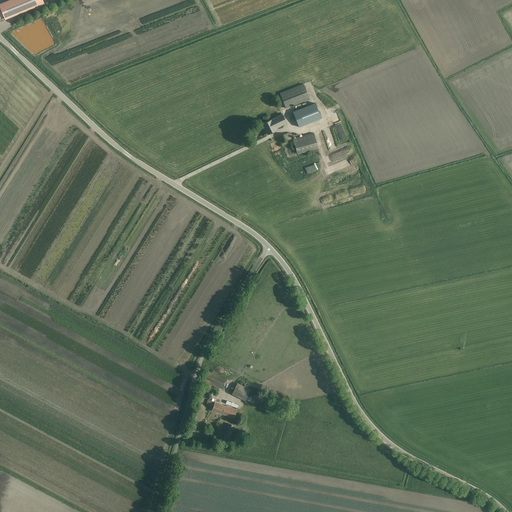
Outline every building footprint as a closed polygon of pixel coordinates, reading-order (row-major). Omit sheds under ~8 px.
[(42,0),(7,0),(0,3),(0,6),(0,7),(0,6),(0,18),(4,16),(6,20),(44,4),(42,0)] [(303,84),(275,95),(277,101),(282,100),(286,109),(319,96),(313,80),(303,84)] [(315,103),(293,112),(299,127),(321,118),(315,103)] [(287,123),(285,119),(282,114),(262,124),(267,135),(277,130),(276,128),(287,123)] [(342,138),(337,125),(331,127),(336,140),(342,138)] [(289,133),(284,134),(280,136),(282,145),(289,143),(288,140),(291,139),(289,133)] [(318,146),(314,133),(293,139),(297,152),(318,146)] [(223,389),(227,378),(206,370),(202,381),(223,389)] [(251,390),(237,383),(232,394),(245,401),(251,390)] [(211,401),(209,406),(212,408),(212,410),(234,418),(237,409),(236,408),(236,409),(226,406),(211,401)] [(229,440),(234,426),(229,424),(224,438),(229,440)]
